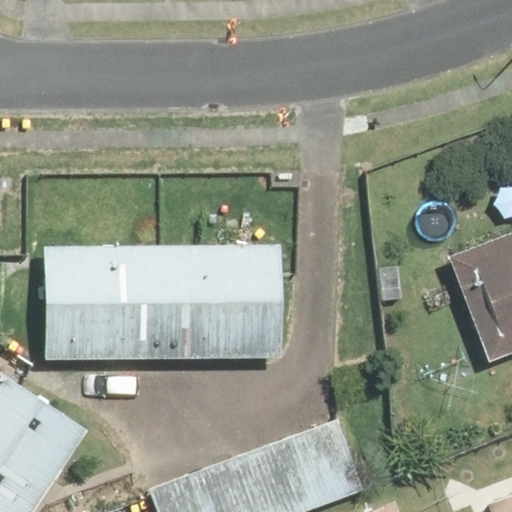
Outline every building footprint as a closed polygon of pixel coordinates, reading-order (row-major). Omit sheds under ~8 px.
[(511,228),(445,254),(484,360),(511,349),(511,228)] [(160,244),(41,243),(43,356),(163,356),(160,244)] [(160,244),(163,356),(278,357),(277,243),(160,244)] [(0,509),(4,511),(34,511),(82,431),(0,377),(0,509)] [(147,486),(156,511),(292,511),(362,487),(336,417),(147,486)] [(511,511),(511,491),(481,503),(483,511),(511,511)] [(394,511),(389,498),(351,511),(394,511)]
